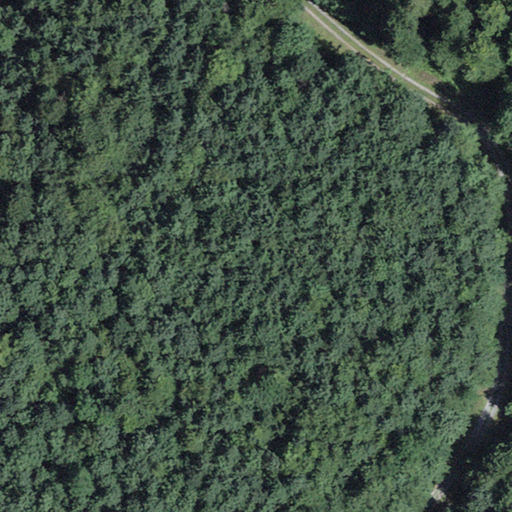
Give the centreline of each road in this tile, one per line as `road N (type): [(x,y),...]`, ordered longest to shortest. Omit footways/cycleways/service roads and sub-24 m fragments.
road 1 (track): [(511,265),(511,221),(489,139),(300,0)]
road 2 (track): [(420,511),(485,421),(511,270)]
